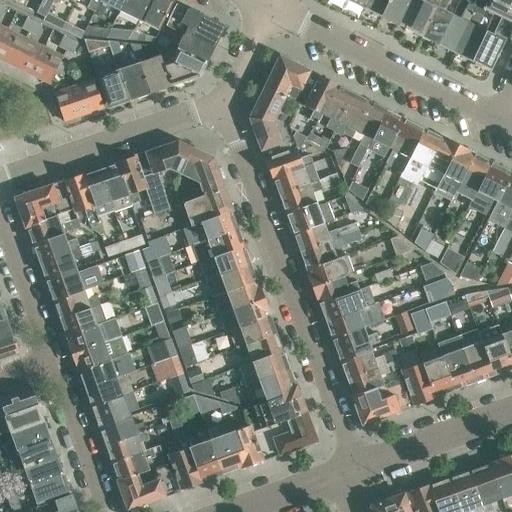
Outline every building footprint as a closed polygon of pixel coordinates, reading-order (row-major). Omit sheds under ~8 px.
[(51,0),(41,0),(35,13),(43,17),(46,12),(51,0)] [(94,11),(99,0),(89,0),(86,7),(94,11)] [(118,11),(123,0),(99,0),(94,11),(102,15),(107,5),(118,11)] [(123,0),(118,11),(138,20),(147,0),(123,0)] [(168,0),(147,0),(138,20),(158,30),(172,2),(168,0)] [(366,0),(364,5),(374,10),(373,12),(380,15),(387,0),(366,0)] [(412,12),(405,9),(409,0),(387,0),(380,15),(387,19),(388,17),(398,22),(405,25),(412,12)] [(412,12),(405,25),(415,30),(414,32),(421,36),(438,0),(428,0),(427,3),(421,0),(409,0),(405,9),(412,12)] [(438,0),(421,36),(428,39),(429,38),(439,42),(452,15),(443,11),(448,0),(438,0)] [(511,0),(474,0),(474,1),(511,19),(511,18),(511,0)] [(205,61),(220,29),(219,25),(175,4),(165,25),(183,34),(176,47),(205,61)] [(461,20),(452,15),(439,42),(448,47),(447,49),(454,53),(474,13),(466,9),(461,20)] [(61,29),(64,21),(46,12),(43,17),(44,18),(43,20),(61,29)] [(482,18),(474,13),(454,53),(461,56),(462,54),(472,59),(485,32),(477,28),(482,18)] [(33,20),(26,17),(21,28),(28,31),(33,20)] [(33,20),(28,31),(35,35),(41,24),(33,20)] [(82,34),(83,31),(64,21),(61,29),(79,39),(82,34)] [(492,35),(485,32),(472,59),(489,67),(492,62),(493,63),(498,54),(496,53),(503,38),(508,27),(499,22),(492,35)] [(87,26),(84,32),(83,31),(82,34),(106,37),(110,29),(87,26)] [(110,29),(106,37),(118,39),(126,39),(132,31),(110,29)] [(126,39),(143,41),(144,34),(133,29),(132,31),(126,39)] [(25,39),(6,30),(0,42),(0,59),(12,65),(25,39)] [(70,39),(63,35),(58,46),(65,49),(70,39)] [(169,41),(168,40),(161,35),(157,43),(165,47),(169,41)] [(30,74),(43,48),(25,39),(12,65),(30,74)] [(70,39),(65,49),(72,53),(77,43),(70,39)] [(88,52),(108,47),(107,42),(84,40),(88,52)] [(119,52),(116,43),(107,42),(108,47),(111,55),(119,52)] [(139,45),(128,44),(132,56),(142,53),(139,45)] [(205,61),(176,47),(170,60),(162,63),(169,85),(198,75),(205,61)] [(62,57),(43,48),(30,74),(48,83),(54,71),(55,71),(60,61),(62,57)] [(169,85),(162,63),(159,55),(138,62),(148,92),(169,85)] [(279,56),(264,85),(286,96),(291,85),(299,89),(293,101),(302,105),(317,74),(303,68),(279,56)] [(60,61),(55,71),(61,75),(67,64),(60,61)] [(148,92),(138,62),(118,69),(128,99),(148,92)] [(128,99),(118,69),(97,76),(107,106),(128,99)] [(320,113),(334,85),(331,84),(330,80),(317,74),(302,105),(312,109),(307,118),(316,122),(320,113)] [(73,86),(83,114),(103,107),(93,79),(73,86)] [(249,117),(264,160),(296,148),(292,137),(288,125),(293,115),(280,108),(286,96),(264,85),(249,117)] [(351,94),(334,85),(320,113),(329,118),(325,126),(333,130),(351,94)] [(54,93),(64,121),(83,114),(73,86),(54,93)] [(369,102),(351,94),(333,130),(341,134),(345,126),(354,130),(369,102)] [(385,110),(369,102),(354,130),(363,135),(349,163),(357,167),(367,148),(367,147),(385,110)] [(404,120),(403,119),(385,110),(367,147),(367,148),(384,156),(388,147),(390,148),(404,120)] [(409,157),(423,129),(406,121),(404,120),(390,148),(392,149),(385,162),(402,171),(409,157)] [(423,129),(409,157),(418,162),(408,183),(416,187),(418,183),(417,182),(440,137),(423,129)] [(296,148),(297,147),(302,140),(303,141),(305,137),(294,132),(292,137),(296,148)] [(316,144),(324,148),(328,139),(321,135),(316,144)] [(445,140),(440,137),(417,182),(418,183),(416,187),(413,193),(421,197),(426,187),(434,170),(442,175),(458,144),(448,139),(445,140)] [(307,144),(303,141),(302,140),(297,147),(301,150),(308,147),(307,144)] [(168,168),(180,174),(192,148),(177,141),(134,156),(145,188),(146,188),(151,204),(154,213),(169,208),(159,177),(162,175),(161,171),(168,168)] [(467,149),(458,144),(442,175),(437,186),(446,190),(443,196),(450,200),(455,191),(474,154),(468,152),(467,149)] [(199,183),(204,196),(224,189),(213,157),(192,148),(180,174),(199,183)] [(273,177),(302,166),(312,163),(309,153),(299,157),(296,148),(264,160),(269,171),(271,173),(273,177)] [(346,149),(331,152),(333,152),(338,166),(346,149)] [(490,162),(474,154),(455,191),(463,195),(467,187),(475,191),(490,162)] [(123,162),(117,164),(127,195),(126,195),(130,204),(139,201),(135,192),(145,188),(134,156),(124,159),(123,162)] [(496,201),(511,173),(490,162),(475,191),(484,195),(480,204),(488,208),(492,199),(496,201)] [(127,195),(117,164),(100,170),(114,210),(114,211),(130,206),(130,204),(126,195),(127,195)] [(273,177),(279,194),(303,186),(327,177),(323,168),(305,174),(302,166),(273,177)] [(100,170),(83,176),(96,216),(105,213),(114,210),(100,170)] [(286,212),(303,206),(315,201),(312,193),(332,186),(331,184),(339,181),(336,173),(327,177),(303,186),(279,194),(286,212)] [(504,228),(511,211),(511,173),(496,201),(487,220),(504,228)] [(83,176),(77,178),(75,176),(70,178),(65,180),(74,209),(76,213),(84,209),(91,229),(98,227),(100,234),(102,233),(96,216),(83,176)] [(24,227),(26,226),(57,216),(56,215),(74,209),(65,180),(14,197),(24,227)] [(351,182),(347,190),(362,201),(367,190),(351,182)] [(187,228),(200,223),(199,222),(200,222),(230,211),(232,210),(224,189),(204,196),(179,205),(187,228)] [(365,203),(376,213),(383,200),(370,193),(365,203)] [(345,195),(343,196),(350,213),(362,208),(345,195)] [(286,212),(287,216),(293,233),(324,223),(320,214),(330,211),(326,202),(317,205),(315,201),(303,206),(286,212)] [(383,218),(395,228),(402,212),(389,205),(383,218)] [(192,245),(237,229),(230,211),(200,222),(203,231),(185,237),(188,245),(192,244),(192,245)] [(511,211),(504,228),(492,252),(500,256),(511,231),(511,211)] [(63,233),(72,230),(80,227),(77,218),(60,224),(57,216),(26,226),(33,245),(63,233)] [(327,231),(324,223),(293,233),(300,251),(358,230),(354,221),(327,231)] [(420,228),(413,243),(424,252),(426,248),(430,240),(432,234),(433,234),(420,228)] [(192,245),(198,262),(243,246),(237,229),(192,245)] [(361,240),(358,230),(300,251),(306,268),(336,258),(333,250),(361,240)] [(39,262),(79,248),(75,239),(66,242),(63,233),(33,245),(39,262)] [(127,250),(143,244),(144,244),(141,235),(123,241),(127,250)] [(414,249),(398,236),(389,239),(395,256),(414,249)] [(149,247),(142,249),(146,262),(158,257),(162,256),(156,238),(147,241),(149,247)] [(426,248),(424,252),(436,257),(441,246),(430,240),(426,248)] [(89,244),(92,253),(101,250),(97,241),(89,244)] [(127,250),(123,241),(104,248),(108,257),(127,250)] [(205,280),(249,263),(243,246),(198,262),(205,280)] [(82,257),(79,248),(39,262),(45,279),(76,268),(73,260),(82,257)] [(455,274),(464,257),(447,248),(440,263),(455,274)] [(124,256),(129,272),(134,271),(144,267),(139,251),(124,256)] [(352,272),(349,264),(346,254),(336,258),(306,268),(308,274),(307,276),(311,287),(343,275),(352,272)] [(146,262),(152,278),(164,274),(158,257),(146,262)] [(443,272),(431,262),(419,267),(424,280),(443,273),(443,272)] [(476,281),(482,270),(467,262),(459,276),(476,281)] [(205,280),(211,296),(256,281),(249,263),(205,280)] [(134,271),(140,290),(151,286),(144,267),(134,271)] [(46,283),(53,301),(83,290),(93,286),(86,268),(77,272),(76,268),(45,279),(46,283)] [(377,282),(392,277),(389,268),(374,273),(377,282)] [(152,278),(159,296),(171,292),(164,274),(152,278)] [(346,284),(343,275),(311,287),(315,297),(318,299),(319,304),(359,289),(355,280),(346,284)] [(449,282),(446,277),(438,280),(444,297),(454,294),(449,282)] [(264,298),(260,287),(257,285),(256,281),(211,296),(211,297),(212,296),(219,314),(264,298)] [(137,291),(144,308),(157,303),(151,286),(140,290),(137,291)] [(364,306),(361,298),(359,289),(319,304),(326,321),(365,307),(364,306)] [(86,298),(83,290),(53,301),(59,318),(99,304),(95,294),(86,298)] [(485,291),(464,295),(467,303),(487,296),(485,291)] [(163,309),(176,304),(171,292),(159,296),(158,296),(163,309)] [(267,311),(268,308),(264,298),(219,314),(210,317),(217,335),(229,331),(269,316),(267,311)] [(385,298),(364,306),(365,307),(326,321),(332,338),(362,328),(359,320),(389,309),(385,298)] [(445,301),(424,308),(429,321),(449,313),(445,301)] [(150,325),(155,324),(162,321),(163,321),(157,303),(144,308),(150,325)] [(59,318),(66,336),(105,321),(99,304),(59,318)] [(431,328),(429,321),(424,308),(409,314),(416,332),(417,333),(431,328)] [(175,310),(165,313),(168,323),(178,319),(175,310)] [(412,331),(405,313),(396,316),(402,335),(412,331)] [(229,331),(236,349),(275,334),(269,316),(229,331)] [(102,343),(120,336),(114,318),(105,321),(66,336),(68,341),(66,344),(70,355),(102,343)] [(6,319),(0,320),(0,340),(10,337),(8,330),(9,328),(6,319)] [(155,324),(162,341),(169,339),(162,321),(155,324)] [(478,331),(494,374),(511,367),(511,363),(502,335),(498,324),(478,331)] [(178,349),(190,344),(193,343),(186,326),(182,327),(171,331),(178,349)] [(332,338),(340,360),(370,349),(368,345),(377,342),(374,333),(365,336),(362,328),(332,338)] [(462,349),(473,381),(494,374),(478,331),(458,339),(462,349)] [(511,331),(502,335),(511,363),(511,331)] [(247,353),(251,362),(282,351),(275,334),(236,349),(238,357),(247,353)] [(411,336),(399,340),(404,354),(416,350),(411,336)] [(10,337),(0,340),(0,360),(19,353),(16,346),(14,345),(10,337)] [(156,343),(163,361),(177,355),(170,338),(169,339),(162,341),(156,343)] [(442,357),(453,389),(473,381),(462,349),(451,353),(447,342),(438,346),(442,357)] [(78,372),(119,356),(127,354),(123,345),(105,351),(102,343),(70,355),(74,365),(76,366),(78,372)] [(178,349),(184,367),(197,362),(190,344),(178,349)] [(370,349),(340,360),(346,378),(385,363),(382,354),(373,358),(370,349)] [(393,350),(382,354),(385,363),(396,359),(393,350)] [(282,351),(251,362),(242,365),(247,379),(243,380),(245,386),(249,384),(248,383),(288,369),(282,351)] [(177,355),(163,361),(169,378),(183,372),(177,355)] [(78,372),(84,388),(124,374),(135,370),(131,359),(122,363),(119,356),(78,372)] [(453,389),(442,357),(422,364),(433,396),(453,389)] [(346,378),(353,395),(382,384),(380,376),(389,373),(385,363),(346,378)] [(414,405),(414,406),(425,401),(427,398),(433,396),(422,364),(401,372),(408,389),(404,390),(410,407),(414,405)] [(190,385),(191,384),(203,380),(198,367),(185,372),(190,385)] [(264,397),(296,385),(296,384),(294,385),(288,369),(248,383),(249,384),(251,392),(261,388),(264,397)] [(183,372),(169,378),(175,396),(189,390),(183,372)] [(121,395),(130,391),(124,374),(84,388),(91,406),(121,395)] [(193,390),(213,396),(214,395),(207,378),(203,380),(191,384),(193,390)] [(382,384),(353,395),(351,395),(362,424),(410,407),(404,390),(401,382),(387,387),(385,383),(382,384)] [(0,408),(0,417),(35,404),(32,396),(33,393),(31,386),(0,397),(0,404),(1,408),(0,408)] [(221,398),(238,403),(239,403),(233,387),(219,392),(221,398)] [(285,418),(305,411),(297,389),(253,406),(260,427),(285,418)] [(192,394),(173,400),(175,407),(179,405),(182,413),(197,407),(192,394)] [(217,401),(192,394),(197,407),(199,411),(199,413),(219,405),(217,401)] [(97,424),(99,428),(129,416),(128,412),(137,409),(134,400),(124,403),(121,395),(91,406),(97,424)] [(166,403),(172,421),(179,418),(175,407),(173,400),(166,403)] [(227,404),(217,401),(219,405),(222,413),(235,408),(235,406),(227,404)] [(38,411),(35,404),(0,417),(0,425),(7,423),(11,433),(43,421),(40,412),(38,411)] [(303,446),(316,440),(305,411),(285,418),(288,427),(283,429),(285,435),(257,445),(262,460),(272,457),(303,446)] [(105,445),(145,431),(142,422),(133,425),(129,416),(99,428),(105,445)] [(171,429),(182,425),(179,418),(172,421),(169,422),(171,429)] [(0,456),(7,454),(48,440),(45,433),(47,430),(43,421),(11,433),(14,442),(0,447),(0,456)] [(157,434),(166,431),(163,423),(154,427),(157,434)] [(250,427),(230,435),(238,457),(241,465),(248,463),(250,464),(262,460),(257,445),(250,427)] [(112,462),(126,457),(142,451),(139,442),(148,439),(145,431),(105,445),(112,462)] [(238,457),(230,435),(211,442),(216,457),(222,472),(241,465),(238,457)] [(7,454),(8,457),(10,462),(20,458),(24,467),(56,456),(53,447),(50,446),(48,440),(7,454)] [(191,449),(194,457),(202,480),(222,472),(216,457),(211,442),(191,449)] [(112,462),(118,479),(136,472),(147,468),(144,461),(155,457),(152,448),(142,451),(126,457),(112,462)] [(194,457),(191,449),(169,457),(180,490),(192,485),(193,483),(202,480),(194,457)] [(496,461),(489,464),(501,498),(501,499),(511,494),(511,464),(509,455),(502,457),(497,459),(496,461)] [(5,493),(13,490),(61,473),(58,466),(60,464),(56,456),(24,467),(27,476),(7,483),(6,481),(0,483),(0,492),(4,491),(5,493)] [(127,509),(177,491),(166,463),(154,468),(159,481),(146,486),(144,482),(141,483),(136,472),(118,479),(116,480),(127,509)] [(493,511),(490,502),(501,498),(489,464),(470,471),(484,511),(493,511)] [(484,511),(470,471),(449,478),(461,511),(474,507),(475,511),(484,511)] [(37,502),(67,491),(66,488),(68,487),(65,479),(63,479),(61,473),(13,490),(17,499),(33,492),(37,502)] [(449,478),(428,485),(438,511),(459,511),(461,511),(449,478)] [(414,511),(438,511),(428,485),(428,484),(407,491),(414,511)] [(21,511),(16,499),(17,499),(13,490),(5,493),(11,511),(21,511)] [(40,511),(77,511),(70,493),(38,506),(40,511)] [(409,511),(403,493),(369,505),(371,511),(409,511)]
